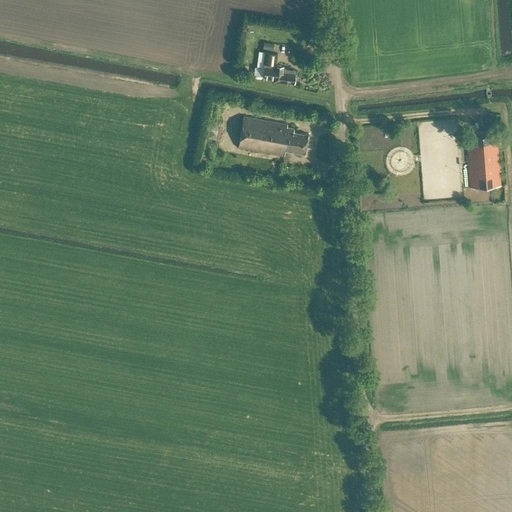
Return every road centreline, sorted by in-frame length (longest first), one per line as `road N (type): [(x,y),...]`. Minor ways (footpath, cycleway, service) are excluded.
road 1 (unclassified): [(371,511),(329,0)]
road 2 (track): [(336,93),(494,74)]
road 3 (track): [(339,124),(493,108)]
road 4 (track): [(363,419),(511,406)]
